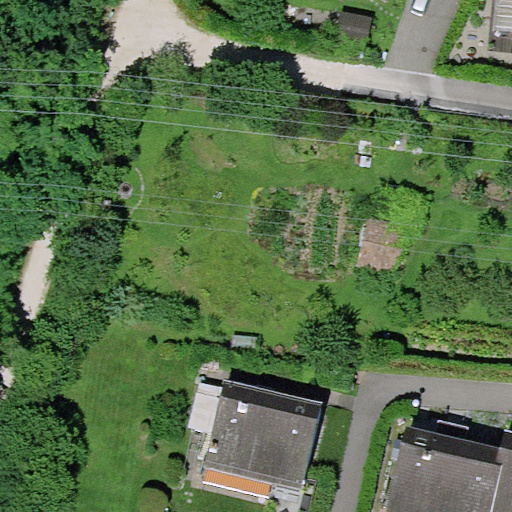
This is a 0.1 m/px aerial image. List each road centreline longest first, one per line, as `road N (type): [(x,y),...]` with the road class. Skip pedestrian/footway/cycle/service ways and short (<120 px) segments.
road 1 (track): [(154,0),(142,38),(84,91),(0,353)]
road 2 (residential): [(142,38),(511,101)]
road 3 (unknown): [(511,404),(415,394),(377,405),(343,511)]
